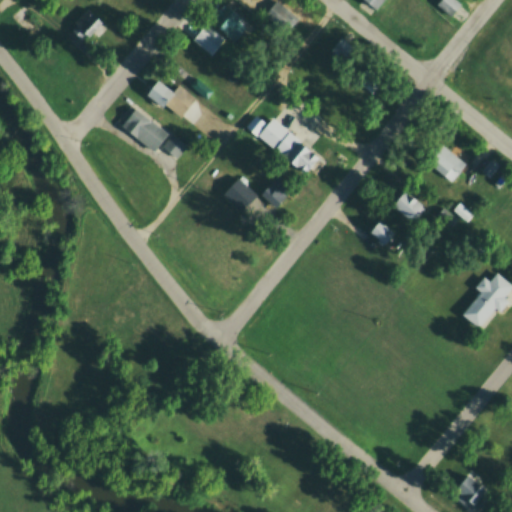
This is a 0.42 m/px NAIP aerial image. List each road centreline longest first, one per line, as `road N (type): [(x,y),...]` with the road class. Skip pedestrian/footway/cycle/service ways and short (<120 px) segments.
road 1 (residential): [(426,511),(199,319),(0,54)]
road 2 (residential): [(219,337),(490,0)]
road 3 (residential): [(511,149),(331,0)]
road 4 (residential): [(61,136),(182,0)]
road 5 (residential): [(402,492),(511,357)]
